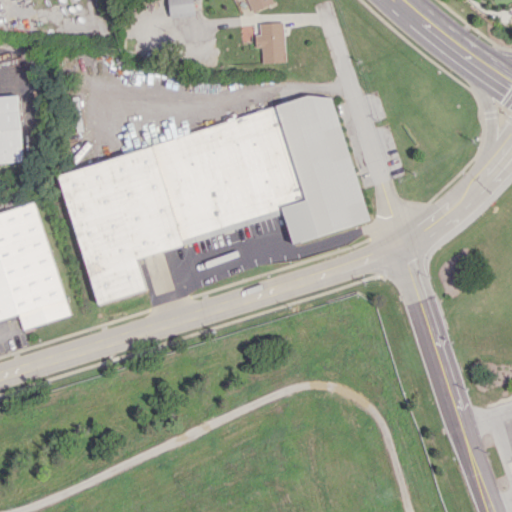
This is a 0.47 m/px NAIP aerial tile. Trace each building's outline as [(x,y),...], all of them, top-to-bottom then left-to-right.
[(194,15),(192,0),(168,0),(169,17),(194,15)] [(247,0),(252,11),(273,2),(272,0),(247,0)] [(285,61),(284,21),(259,23),(260,34),(255,34),(255,47),(261,47),(262,62),(285,61)] [(59,167),(95,303),(146,290),(137,256),(251,226),(248,218),(260,215),(261,219),(284,213),(291,241),(367,221),(334,94),(59,167)] [(0,164),(23,163),(19,96),(0,96),(0,164)] [(0,212),(0,320),(20,315),(23,329),(69,315),(37,202),(0,212)]
